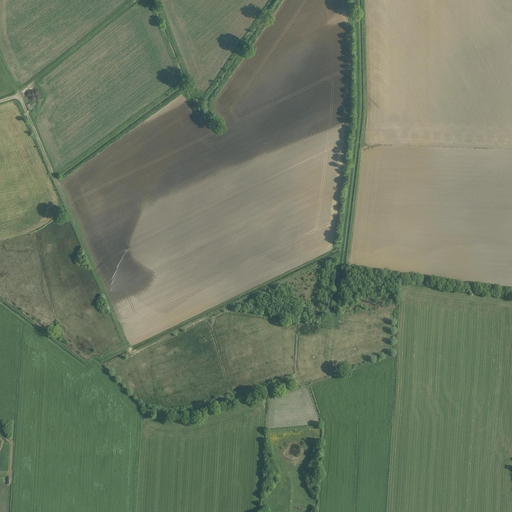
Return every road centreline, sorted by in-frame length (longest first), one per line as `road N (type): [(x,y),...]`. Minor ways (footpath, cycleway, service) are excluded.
road 1 (track): [(128,345),(16,95)]
road 2 (track): [(16,95),(135,0)]
